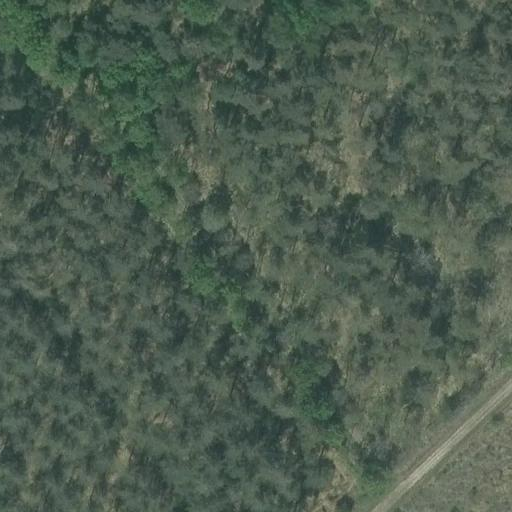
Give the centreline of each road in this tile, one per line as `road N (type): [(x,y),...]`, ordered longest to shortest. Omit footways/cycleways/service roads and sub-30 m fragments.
road 1 (track): [(402,484),(37,0)]
road 2 (track): [(511,380),(373,511)]
